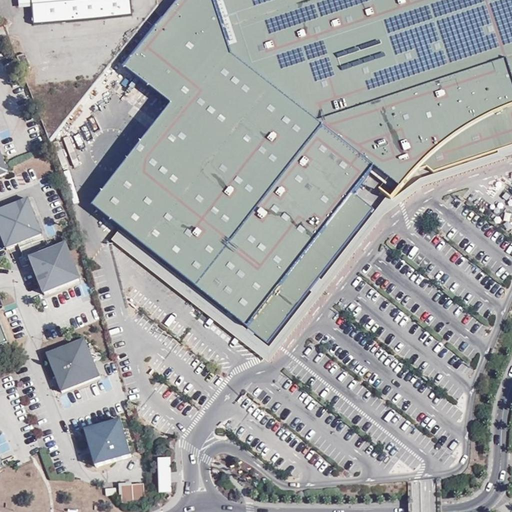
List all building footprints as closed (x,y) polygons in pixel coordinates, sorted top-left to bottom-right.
[(132,18),(131,5),(130,0),(20,0),(21,6),(35,5),(37,25),(91,21),(132,18)] [(390,199),(424,159),(445,142),(475,123),(484,119),(493,114),(511,106),(511,0),(176,0),(124,67),(171,105),(93,206),(247,328),(281,285),(370,171),(373,167),(388,179),(384,183),(379,190),(390,199)] [(499,125),(493,114),(484,119),(475,123),(480,135),(499,125)] [(370,171),(384,183),(388,179),(373,167),(370,171)] [(16,247),(28,242),(40,238),(26,201),(0,210),(0,238),(5,251),(16,247)] [(29,246),(28,242),(16,247),(18,251),(29,246)] [(53,251),(41,256),(29,260),(42,296),(78,282),(64,247),(53,251)] [(39,252),(41,256),(53,251),(51,248),(39,252)] [(99,377),(85,339),(46,354),(61,392),(99,377)] [(130,456),(120,420),(84,431),(94,466),(130,456)] [(159,482),(169,482),(170,492),(172,492),(170,459),(158,460),(159,482)] [(160,493),(170,492),(169,482),(159,482),(160,493)] [(145,502),(144,484),(121,485),(122,503),(145,502)]
